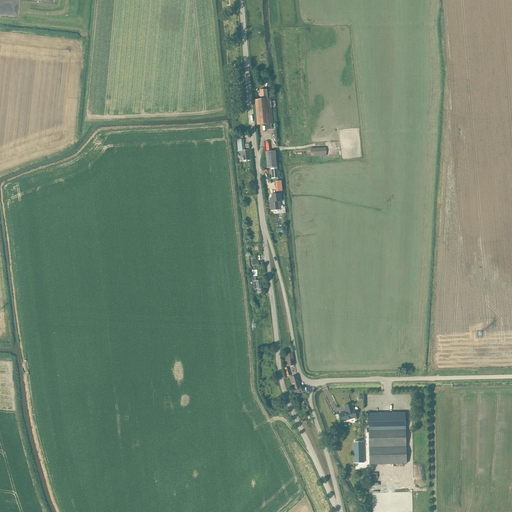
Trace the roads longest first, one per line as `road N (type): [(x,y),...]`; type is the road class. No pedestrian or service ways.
road 1 (tertiary): [(263,225),(282,386),(337,511)]
road 2 (tertiary): [(240,0),(263,225)]
road 3 (unclassified): [(305,386),(511,376)]
road 4 (track): [(77,140),(85,38),(0,28)]
road 5 (track): [(0,175),(67,149),(93,122),(159,118)]
road 6 (unclassified): [(263,225),(305,386)]
road 7 (track): [(0,361),(10,361),(18,427),(43,511)]
road 8 (unclassified): [(337,511),(305,386)]
